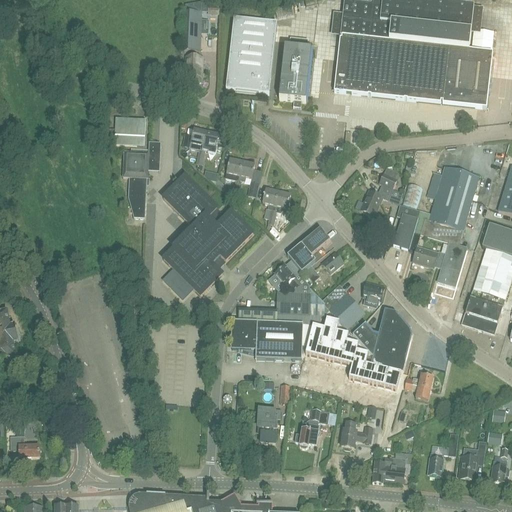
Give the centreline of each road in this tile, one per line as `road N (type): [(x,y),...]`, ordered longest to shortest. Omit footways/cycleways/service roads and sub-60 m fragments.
road 1 (unclassified): [(322,202),(236,120),(88,73),(51,0)]
road 2 (unclassified): [(211,484),(222,319),(235,294),(322,202)]
road 3 (tertiary): [(507,511),(211,484)]
road 4 (unclassified): [(511,377),(437,329),(322,202)]
road 5 (secondary): [(79,469),(75,422),(47,327),(0,247)]
road 6 (unclassified): [(511,131),(375,148),(322,202)]
road 7 (unknown): [(339,491),(351,458),(386,437),(391,409),(375,392),(314,371)]
road 8 (unknown): [(322,202),(325,25)]
road 9 (tertiary): [(211,484),(111,484),(79,469)]
road 10 (unknown): [(496,133),(510,10)]
